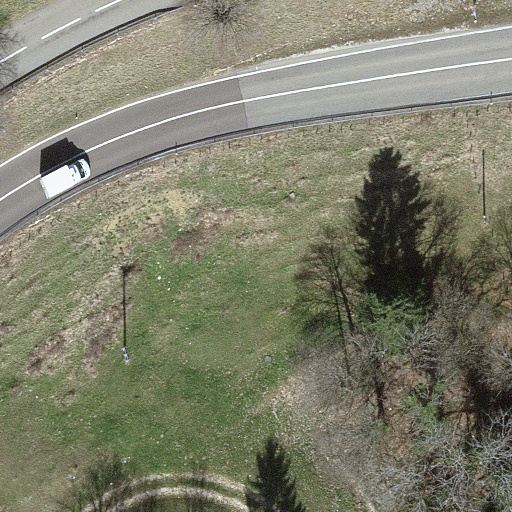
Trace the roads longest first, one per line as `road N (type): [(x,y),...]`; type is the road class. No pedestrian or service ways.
road 1 (primary): [(511,57),(155,122),(92,146),(0,199)]
road 2 (track): [(94,511),(131,489),(172,480),(212,485),(264,511)]
road 3 (secondary): [(119,0),(0,60)]
